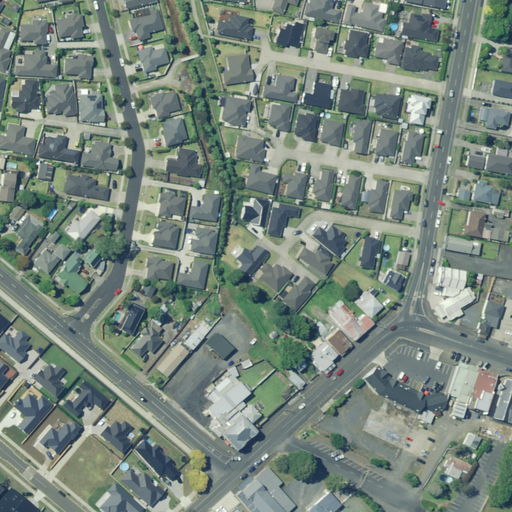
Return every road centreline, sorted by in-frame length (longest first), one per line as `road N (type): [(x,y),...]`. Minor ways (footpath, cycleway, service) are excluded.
road 1 (residential): [(101,0),(140,162),(120,269),(71,333)]
road 2 (tertiary): [(233,472),(71,333)]
road 3 (residential): [(453,89),(268,49)]
road 4 (tertiary): [(409,326),(381,338),(278,431)]
road 5 (residential): [(282,253),(319,215),(429,233)]
road 6 (unclassified): [(421,511),(278,431)]
road 7 (residential): [(278,151),(438,181)]
